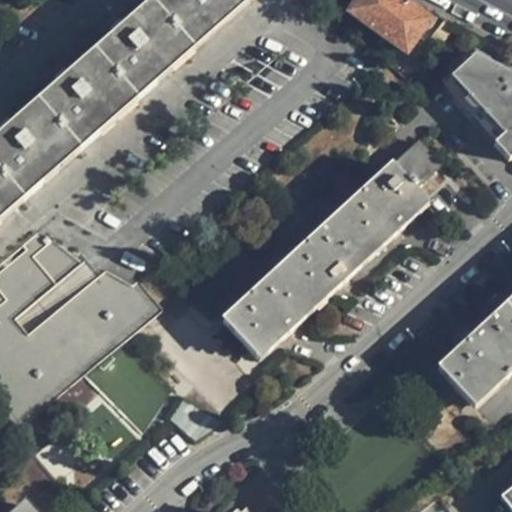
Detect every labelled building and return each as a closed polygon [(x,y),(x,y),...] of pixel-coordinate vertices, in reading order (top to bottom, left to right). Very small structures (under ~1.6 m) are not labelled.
[(0,225),(260,0),(165,0),(0,142),(0,225)] [(407,62),(431,29),(391,0),(366,0),(351,21),(407,62)] [(511,161),(511,78),(469,59),(441,85),(498,144),(495,147),(510,163),(511,161)] [(258,362),(427,209),(412,192),(440,167),(419,143),(221,321),(256,361),(258,362)] [(0,403),(18,426),(164,313),(123,260),(101,278),(94,269),(85,276),(50,231),(0,269),(0,403)] [(471,412),(511,374),(511,301),(435,372),(471,412)] [(186,397),(170,419),(202,441),(217,420),(186,397)] [(511,511),(511,491),(500,501),(508,511),(511,511)]
